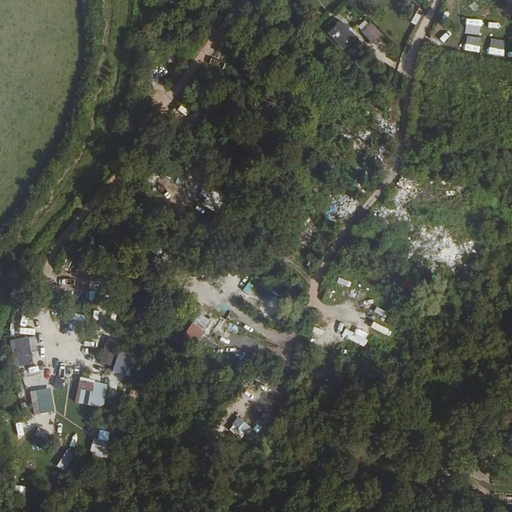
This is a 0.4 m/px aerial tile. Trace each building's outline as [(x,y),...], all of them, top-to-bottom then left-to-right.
[(340,22),(329,33),(344,49),(356,37),(340,22)] [(373,22),(362,33),(373,45),(384,34),(373,22)] [(341,99),(346,89),(331,81),(325,91),(341,99)] [(216,213),(226,198),(212,189),(202,204),(216,213)] [(170,265),(175,256),(159,246),(153,256),(170,265)] [(225,298),(232,290),(212,276),(206,284),(225,298)] [(338,278),(337,284),(349,287),(351,281),(338,278)] [(271,308),(276,298),(252,286),(247,295),(271,308)] [(202,303),(215,311),(218,305),(206,298),(202,303)] [(277,325),(288,313),(277,304),(267,317),(277,325)] [(194,349),(211,324),(199,315),(181,340),(194,349)] [(372,323),(370,329),(389,336),(391,330),(372,323)] [(347,327),(344,334),(362,341),(365,334),(347,327)] [(33,337),(11,340),(14,366),(36,364),(33,337)] [(110,368),(118,342),(106,338),(98,364),(110,368)] [(125,375),(131,355),(118,351),(112,372),(125,375)] [(114,374),(110,386),(121,389),(124,378),(114,374)] [(55,379),(55,388),(64,389),(65,379),(55,379)] [(102,410),(107,386),(80,381),(75,404),(102,410)] [(54,413),(51,390),(31,392),(34,415),(54,413)] [(239,444),(251,428),(240,419),(227,434),(239,444)] [(264,423),(251,437),(258,444),(271,429),(264,423)] [(92,438),(91,455),(109,456),(110,439),(92,438)] [(73,447),(66,459),(72,462),(78,450),(73,447)]
